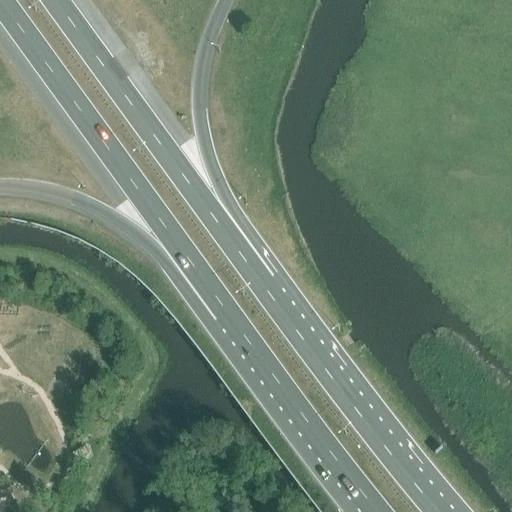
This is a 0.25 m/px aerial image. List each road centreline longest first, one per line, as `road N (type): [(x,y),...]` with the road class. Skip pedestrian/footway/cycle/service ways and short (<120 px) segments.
road 1 (trunk): [(0,0),(262,372)]
road 2 (trunk): [(323,357),(56,0)]
road 3 (trunk): [(323,357),(206,154),(204,62),(227,0)]
road 4 (trunk): [(0,187),(49,192),(126,228),(262,372)]
road 5 (trunk): [(441,511),(323,357)]
road 6 (trunk): [(262,372),(370,511)]
